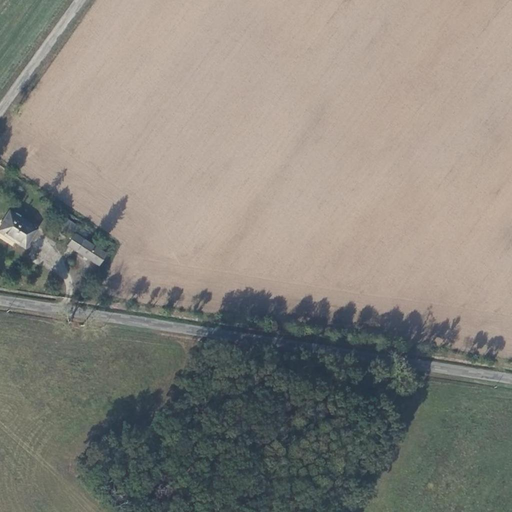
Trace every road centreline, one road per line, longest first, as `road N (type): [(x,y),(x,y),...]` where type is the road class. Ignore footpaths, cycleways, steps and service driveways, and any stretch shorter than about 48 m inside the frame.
road 1 (unclassified): [(0,298),(511,377)]
road 2 (unclassified): [(0,115),(82,0)]
